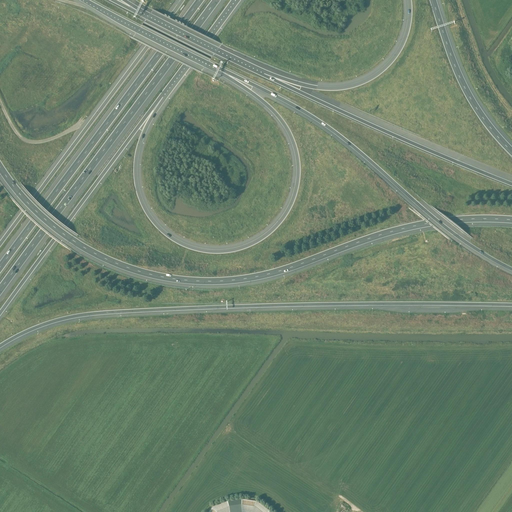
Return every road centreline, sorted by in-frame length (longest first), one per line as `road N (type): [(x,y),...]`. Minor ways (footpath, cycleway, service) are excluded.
road 1 (motorway): [(0,167),(53,227),(97,255),(187,280),(266,275),(415,225),(511,219)]
road 2 (motorway): [(0,346),(91,313),(511,305)]
road 3 (motorway): [(220,69),(272,109),(296,153),(288,208),(251,244),(190,247),(146,210),(135,162),(162,96)]
road 4 (motorway): [(0,292),(216,0)]
road 5 (motorway): [(220,69),(343,137),(469,245),(511,269)]
road 6 (motorway): [(199,0),(0,268)]
road 7 (motorway): [(182,0),(0,244)]
road 8 (motorway): [(511,183),(262,74)]
road 9 (motorway): [(0,313),(162,96)]
road 10 (motorway): [(409,0),(403,43),(366,80),(329,88),(262,74)]
road 11 (motorway): [(511,150),(461,79),(433,0)]
road 12 (motorway): [(85,0),(220,69)]
road 13 (motorway): [(262,74),(135,12)]
